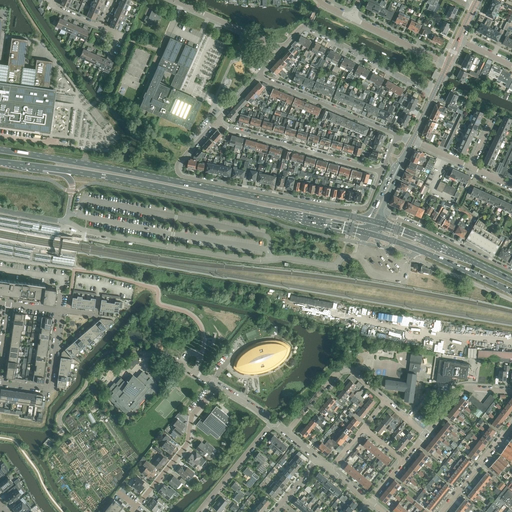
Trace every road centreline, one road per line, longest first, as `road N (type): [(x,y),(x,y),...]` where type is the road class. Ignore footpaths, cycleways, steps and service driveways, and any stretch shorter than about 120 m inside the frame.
road 1 (primary): [(369,220),(0,149)]
road 2 (primary): [(2,161),(136,181),(366,233)]
road 3 (residential): [(381,172),(363,207),(183,176),(177,163),(213,123)]
road 4 (residential): [(347,256),(332,266),(257,260),(66,221)]
road 5 (residential): [(282,48),(303,27),(432,95)]
road 6 (residential): [(381,172),(213,123)]
road 7 (residential): [(396,135),(256,76)]
road 8 (residential): [(136,506),(186,445),(191,416),(217,384)]
road 9 (primary): [(511,280),(377,222)]
road 10 (residential): [(511,273),(380,211)]
road 11 (residential): [(287,433),(345,365),(385,401)]
road 12 (residential): [(0,382),(48,388),(59,310)]
road 13 (residential): [(282,48),(171,0)]
